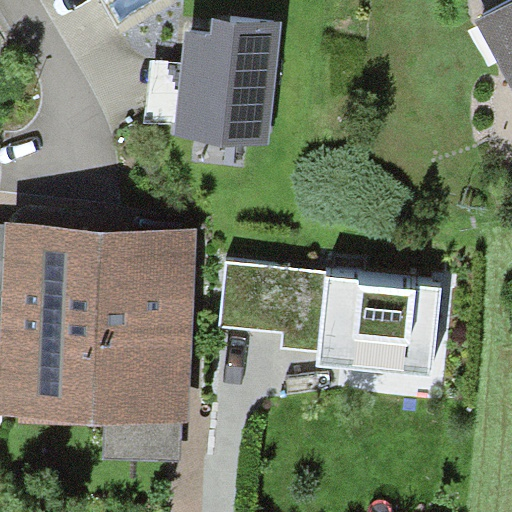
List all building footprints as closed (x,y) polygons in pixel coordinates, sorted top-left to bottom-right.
[(284,7),(219,0),(212,0),(211,18),(186,15),(174,122),(270,133),(284,7)] [(511,0),(480,0),(476,3),(511,72),(511,0)] [(198,225),(4,215),(0,307),(0,410),(107,416),(105,460),(181,463),(183,419),(189,420),(198,225)] [(316,342),(325,262),(227,251),(220,315),(283,322),(282,338),(316,342)] [(359,260),(325,256),(325,262),(316,342),(316,346),(432,359),(442,269),(416,266),(417,261),(360,255),(359,260)]
